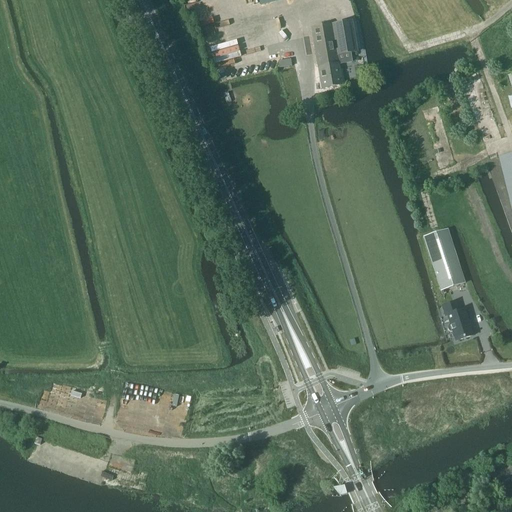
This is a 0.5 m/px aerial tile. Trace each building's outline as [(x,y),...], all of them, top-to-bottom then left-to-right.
[(322,89),(343,85),(340,64),(340,65),(338,56),(358,52),(353,21),(312,28),(319,68),(322,89)] [(511,160),(501,163),(508,191),(511,207),(511,160)] [(465,284),(448,230),(424,238),(441,291),(465,284)] [(446,316),(447,316),(456,342),(473,336),(464,310),(459,312),(456,302),(442,307),(446,316)] [(344,487),(334,490),(340,496),(342,495),(346,494),(344,487)]
